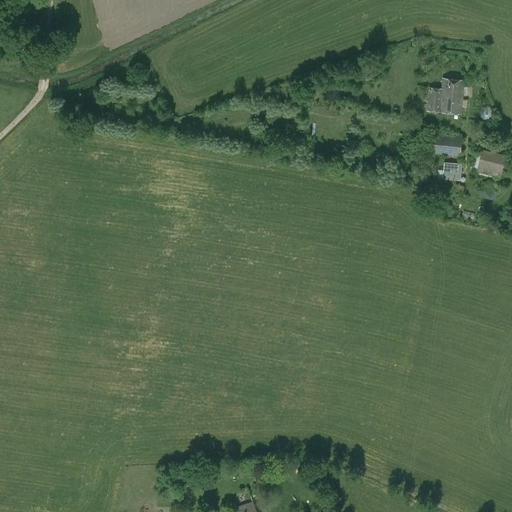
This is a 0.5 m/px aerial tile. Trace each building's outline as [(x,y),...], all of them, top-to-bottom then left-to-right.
[(443,78),(442,88),(428,87),(426,111),(440,112),(440,111),(461,113),(464,80),(443,78)] [(445,135),(445,133),(435,132),(433,154),(460,156),(462,134),(451,133),(451,135),(445,135)] [(500,178),(505,154),(482,148),(476,172),(500,178)] [(458,179),(459,162),(441,161),(440,177),(458,179)] [(493,203),(497,184),(482,182),(478,200),(493,203)] [(233,508),(234,511),(256,511),(253,501),(233,508)]
